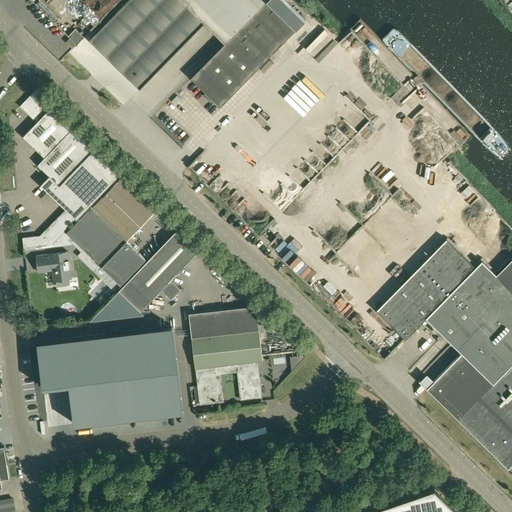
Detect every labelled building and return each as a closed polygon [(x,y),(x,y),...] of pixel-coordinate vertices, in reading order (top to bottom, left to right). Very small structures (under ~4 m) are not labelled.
[(225,42),(191,77),(206,92),(204,94),(211,100),(213,98),(220,105),(305,19),(284,0),(128,0),(90,39),(140,87),(203,22),(225,42)] [(69,36),(78,44),(84,37),(76,29),(69,36)] [(70,38),(66,42),(72,49),(76,44),(70,38)] [(22,105),(38,121),(52,107),(36,91),(22,105)] [(86,139),(81,134),(52,107),(38,121),(23,136),(45,157),(38,164),(50,175),(41,185),(66,208),(40,235),(24,237),(23,237),(24,247),(25,247),(52,243),(77,218),(86,209),(121,173),(86,139)] [(147,256),(129,238),(155,211),(121,178),(69,232),(121,283),(147,256)] [(160,290),(200,249),(178,229),(119,290),(141,311),(150,301),(161,310),(170,300),(160,290)] [(59,238),(60,245),(78,243),(66,231),(59,238)] [(54,281),(72,279),(68,251),(37,255),(38,268),(52,267),(54,281)] [(426,317),(426,318),(462,353),(476,338),(511,373),(511,258),(501,270),(500,269),(496,274),(482,260),(476,267),(475,266),(474,267),(475,267),(461,281),(460,281),(461,282),(447,295),(446,295),(447,296),(433,310),(433,309),(432,310),(433,310),(426,317)] [(232,334),(259,331),(257,311),(256,305),(229,308),(232,334)] [(221,374),(227,373),(226,365),(258,361),(262,361),(259,331),(232,334),(229,308),(189,313),(190,319),(192,338),(198,394),(199,405),(224,402),(221,374)] [(173,325),(38,342),(38,343),(43,387),(69,384),(74,424),(183,411),(173,325)] [(427,388),(427,389),(506,466),(507,466),(507,465),(511,459),(511,373),(476,338),(462,353),(434,381),(427,388)] [(304,354),(290,356),(292,371),(304,357),(304,354)] [(261,387),(258,361),(226,365),(227,373),(237,372),(240,400),(262,397),(261,387)] [(0,463),(0,487),(2,487),(1,479),(9,478),(8,468),(6,468),(5,462),(7,462),(0,463)] [(457,511),(434,489),(368,511),(457,511)] [(15,511),(13,498),(0,500),(0,511),(15,511)]
